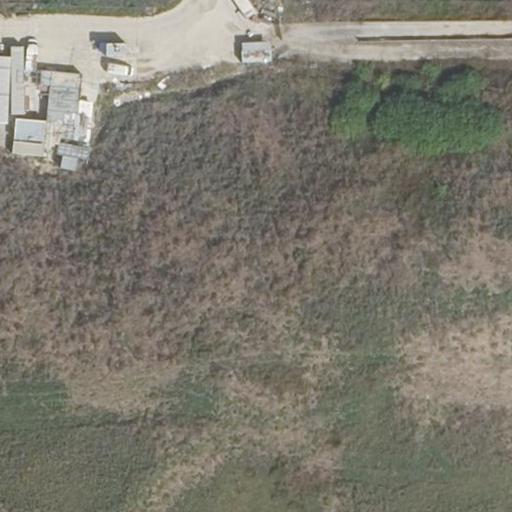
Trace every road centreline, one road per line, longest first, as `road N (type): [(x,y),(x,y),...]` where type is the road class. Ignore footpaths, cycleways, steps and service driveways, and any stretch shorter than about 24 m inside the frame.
road 1 (track): [(511,59),(136,54)]
road 2 (unclassified): [(209,0),(173,47),(136,54),(0,41)]
